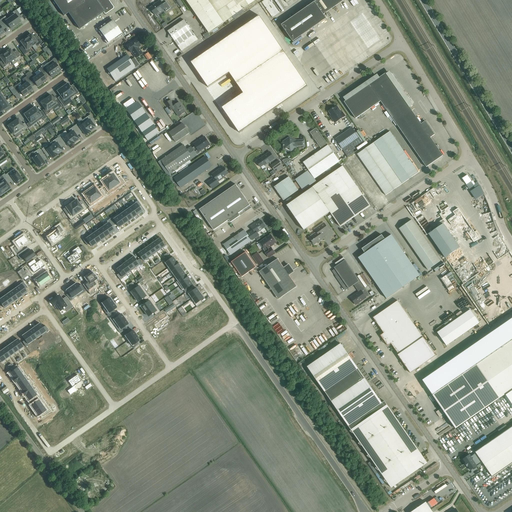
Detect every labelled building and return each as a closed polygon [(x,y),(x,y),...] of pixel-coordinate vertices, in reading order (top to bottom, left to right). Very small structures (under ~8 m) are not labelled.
[(52,0),(64,16),(68,13),(79,29),(103,12),(104,14),(105,14),(113,9),(113,7),(107,0),(52,0)] [(185,0),(209,33),(224,23),(256,0),(185,0)] [(317,0),(281,25),(293,42),(326,19),(323,14),(344,0),(317,0)] [(163,4),(160,1),(156,3),(156,4),(150,8),(155,15),(164,9),(166,11),(171,8),(166,2),(163,4)] [(10,18),(16,26),(21,22),(17,18),(20,16),(16,10),(11,13),(13,16),(10,18)] [(242,10),(232,17),(234,19),(244,12),(242,10)] [(16,26),(10,18),(7,19),(5,16),(0,19),(0,20),(5,27),(8,25),(11,29),(16,26)] [(236,83),(284,51),(259,16),(191,63),(208,88),(230,73),(236,83)] [(343,17),(336,20),(341,30),(347,26),(343,17)] [(181,52),(197,40),(184,20),(167,32),(181,52)] [(108,43),(121,33),(112,21),(99,30),(108,43)] [(26,38),(32,46),(35,44),(37,46),(42,43),(38,37),(35,39),(31,34),(26,38)] [(28,49),(32,46),(26,38),(20,42),(24,47),(20,50),(24,55),(30,51),(28,49)] [(142,54),(138,47),(140,46),(135,39),(126,46),(128,50),(130,53),(131,52),(136,58),(142,54)] [(378,47),(383,45),(383,44),(384,44),(382,39),(376,42),(378,47)] [(308,47),(303,50),(306,55),(311,53),(308,47)] [(5,53),(11,61),(14,59),(16,61),(22,57),(18,51),(14,54),(10,49),(5,53)] [(360,54),(364,59),(369,55),(366,50),(360,54)] [(239,133),(308,86),(284,51),(236,83),(243,94),(222,108),(239,133)] [(7,64),(11,61),(5,53),(0,56),(0,57),(3,62),(0,63),(4,70),(9,66),(7,64)] [(130,61),(126,56),(106,70),(115,82),(135,68),(138,66),(133,59),(130,61)] [(48,63),(56,74),(60,71),(56,64),(58,63),(55,58),(52,59),(52,60),(48,63)] [(56,74),(48,63),(44,66),(43,65),(40,67),(41,67),(44,72),(47,71),(51,77),(56,74)] [(42,74),(44,72),(41,67),(38,69),(41,73),(36,76),(42,84),(46,80),(42,74)] [(334,82),(331,76),(330,76),(327,70),(319,75),(323,82),(327,80),(330,85),(334,82)] [(42,84),(36,76),(34,77),(30,71),(25,74),(27,76),(31,82),(33,80),(37,87),(42,84)] [(386,73),(344,102),(356,119),(381,102),(426,167),(443,156),(430,138),(435,135),(425,121),(421,124),(386,73)] [(28,84),(31,82),(27,76),(22,80),(24,82),(22,84),(28,93),(33,90),(28,84)] [(20,82),(13,87),(17,92),(19,90),(24,96),(28,93),(22,84),(20,82)] [(62,87),(70,99),(78,93),(74,87),(71,89),(70,87),(68,84),(67,84),(66,83),(62,86),(63,87),(62,87)] [(111,94),(117,91),(113,86),(108,90),(111,94)] [(70,99),(62,87),(62,88),(61,87),(57,90),(58,90),(57,91),(60,96),(58,98),(64,107),(67,105),(65,102),(70,99)] [(304,94),(308,100),(318,92),(315,87),(304,94)] [(51,95),(46,99),(53,109),(58,106),(59,108),(62,106),(57,100),(55,101),(51,95)] [(53,109),(46,99),(41,103),(45,109),(42,110),(46,115),(50,112),(50,111),(53,109)] [(6,100),(0,104),(0,112),(1,111),(4,109),(6,112),(13,108),(10,104),(9,105),(6,100)] [(174,106),(171,100),(166,104),(171,111),(173,109),(179,117),(186,112),(179,102),(174,106)] [(134,104),(133,101),(125,107),(126,109),(126,110),(147,140),(158,132),(137,102),(134,104)] [(341,113),(337,107),(338,106),(336,107),(335,106),(332,109),(329,111),(331,115),(330,116),(335,123),(345,116),(342,112),(341,113)] [(29,111),(37,122),(42,118),(43,119),(43,120),(45,119),(47,118),(42,111),(40,112),(39,113),(36,109),(35,107),(34,107),(34,108),(33,107),(32,107),(29,109),(30,110),(29,111)] [(37,122),(29,111),(28,110),(25,112),(24,113),(25,114),(24,114),(26,117),(29,122),(27,124),(28,126),(29,128),(37,122)] [(90,114),(82,120),(84,123),(90,131),(95,128),(92,123),(95,121),(90,114)] [(18,119),(13,122),(19,132),(24,128),(25,130),(28,128),(24,123),(22,125),(18,119)] [(80,122),(74,126),(79,132),(82,130),(85,135),(90,131),(84,123),(82,120),(80,122)] [(13,122),(8,126),(12,132),(11,132),(13,135),(14,134),(14,135),(19,132),(13,122)] [(176,142),(189,133),(183,123),(169,133),(172,136),(170,137),(172,139),(173,138),(176,142)] [(70,133),(68,135),(74,143),(79,139),(75,135),(79,132),(74,126),(68,130),(70,133)] [(321,149),(328,144),(316,128),(310,133),(321,149)] [(348,157),(354,153),(353,150),(363,143),(359,138),(352,128),(336,139),(348,157)] [(74,143),(68,135),(65,131),(57,136),(58,138),(62,144),(65,142),(69,147),(74,143)] [(386,195),(402,184),(419,173),(390,131),(357,154),(386,195)] [(183,145),(159,162),(169,178),(172,176),(170,174),(175,171),(176,173),(186,166),(185,164),(197,156),(197,155),(200,153),(199,152),(210,145),(205,137),(201,140),(199,141),(199,140),(193,144),(195,146),(194,148),(192,149),(191,147),(187,150),(183,145)] [(59,146),(62,144),(58,138),(52,142),(54,144),(52,146),(58,154),(62,151),(59,146)] [(296,141),(289,138),(284,142),(284,149),(291,152),(296,148),(305,147),(304,140),(296,141)] [(58,154),(52,146),(49,148),(47,145),(41,149),(46,156),(49,153),(52,158),(58,155),(58,154)] [(315,179),(340,162),(328,145),(303,163),(315,179)] [(45,164),(41,157),(44,155),(39,148),(33,153),(35,156),(32,158),(33,159),(32,159),(34,162),(35,162),(39,168),(45,164)] [(265,166),(275,159),(270,152),(256,161),(261,167),(264,165),(265,166)] [(212,166),(206,157),(191,166),(190,165),(178,172),(180,174),(174,178),(181,188),(212,166)] [(271,166),(274,171),(276,173),(283,168),(282,165),(278,160),(271,166)] [(313,187),(330,212),(340,227),(370,206),(343,166),(313,187)] [(228,173),(224,167),(218,171),(217,170),(212,174),(214,177),(208,182),(212,189),(219,184),(218,182),(224,177),(228,173)] [(11,171),(5,175),(9,181),(12,178),(16,184),(22,180),(19,175),(20,175),(18,172),(17,172),(16,171),(13,174),(11,171)] [(112,173),(107,177),(114,187),(119,183),(120,184),(123,182),(118,175),(115,177),(112,173)] [(10,181),(9,181),(5,175),(4,174),(0,176),(0,179),(1,181),(0,181),(0,184),(5,192),(10,189),(10,188),(7,183),(10,181)] [(471,182),(467,176),(462,179),(466,185),(471,182)] [(104,185),(102,187),(106,193),(110,191),(109,190),(114,187),(107,177),(103,180),(103,181),(102,181),(104,185)] [(283,201),(298,190),(289,177),(274,187),(283,201)] [(244,213),(250,208),(249,206),(236,184),(199,210),(214,231),(228,221),(230,223),(239,216),(238,214),(242,211),(244,213)] [(90,190),(89,190),(95,199),(100,196),(101,197),(104,194),(99,188),(96,190),(94,186),(93,187),(89,189),(90,190)] [(365,191),(374,203),(381,198),(372,186),(365,191)] [(304,230),(330,212),(313,187),(287,206),(304,230)] [(86,197),(83,199),(88,206),(91,204),(90,203),(95,199),(89,190),(88,191),(88,190),(84,193),(85,193),(84,194),(86,197)] [(467,200),(473,209),(478,206),(473,196),(467,200)] [(75,200),(71,203),(79,215),(87,209),(83,203),(80,205),(78,203),(76,200),(75,200)] [(138,201),(130,206),(137,215),(141,211),(138,207),(141,206),(138,201)] [(71,203),(65,207),(69,213),(67,215),(71,220),(79,215),(71,203)] [(462,224),(471,218),(461,205),(453,211),(462,224)] [(130,206),(126,209),(132,218),(133,218),(137,215),(130,206)] [(126,209),(121,212),(122,213),(128,221),(132,218),(126,209)] [(118,216),(123,224),(128,221),(122,213),(118,216)] [(117,214),(109,219),(114,225),(116,223),(119,227),(123,224),(118,216),(117,214)] [(48,219),(39,225),(43,231),(50,225),(52,228),(58,224),(54,219),(50,222),(48,219)] [(109,219),(102,224),(104,226),(109,234),(114,231),(111,227),(114,225),(109,219)] [(265,227),(261,220),(255,224),(251,227),(254,231),(248,235),(244,230),(223,244),(231,255),(259,236),(257,233),(265,227)] [(428,270),(440,261),(412,220),(399,229),(428,270)] [(458,251),(442,225),(441,226),(438,222),(432,226),(434,230),(432,231),(433,233),(427,236),(442,261),(458,251)] [(321,240),(324,238),(322,236),(325,233),(329,230),(324,223),(315,229),(317,232),(309,237),(314,244),(321,240)] [(55,233),(48,237),(52,244),(61,237),(59,234),(63,231),(59,226),(53,230),(55,233)] [(104,226),(99,229),(105,237),(109,234),(104,226)] [(99,229),(95,232),(100,240),(101,240),(105,237),(99,229)] [(95,232),(90,235),(96,243),(96,244),(101,241),(101,240),(100,240),(95,232)] [(17,245),(13,248),(16,254),(23,249),(21,246),(28,242),(23,235),(14,242),(17,245)] [(90,235),(83,240),(87,245),(89,244),(91,247),(96,243),(90,235)] [(276,242),(271,235),(267,238),(266,238),(260,243),(264,248),(263,249),(269,258),(275,253),(270,247),(273,245),(273,244),(276,242)] [(420,276),(391,235),(385,239),(382,235),(362,249),(365,253),(358,258),(386,299),(420,276)] [(468,236),(458,245),(462,249),(472,240),(468,236)] [(161,238),(156,241),(162,249),(166,245),(161,238)] [(55,248),(59,253),(66,248),(68,251),(74,247),(70,242),(67,245),(64,241),(55,248)] [(156,241),(152,244),(157,252),(162,249),(156,241)] [(152,244),(147,247),(153,255),(157,252),(152,244)] [(147,247),(143,251),(148,258),(153,255),(147,247)] [(74,254),(67,259),(71,265),(81,258),(79,255),(82,253),(78,248),(72,252),(74,254)] [(26,262),(35,256),(31,250),(28,252),(26,249),(18,255),(22,261),(24,259),(26,262)] [(143,251),(138,254),(144,261),(148,258),(143,251)] [(259,272),(273,293),(292,280),(289,275),(293,272),(289,265),(284,268),(278,259),(262,270),(256,267),(246,252),(231,262),(242,277),(253,269),(254,270),(258,273),(259,272)] [(252,256),(258,266),(264,261),(258,252),(252,256)] [(134,257),(130,260),(135,268),(140,265),(141,266),(143,264),(140,259),(137,261),(134,257)] [(169,257),(164,261),(169,268),(177,262),(174,257),(171,260),(169,257)] [(34,259),(28,264),(34,274),(40,269),(41,270),(46,267),(41,260),(36,263),(34,259)] [(130,260),(125,263),(131,271),(135,268),(130,260)] [(360,281),(345,260),(334,268),(335,269),(332,271),(346,291),(354,285),(360,281)] [(177,262),(169,268),(172,272),(180,266),(180,267),(180,266),(177,262)] [(125,263),(121,266),(127,274),(131,271),(125,263)] [(121,266),(116,269),(119,273),(117,275),(120,280),(127,275),(127,274),(121,266)] [(172,272),(171,272),(174,277),(183,271),(180,267),(180,266),(172,272)] [(183,271),(174,277),(177,281),(186,275),(183,271)] [(87,282),(83,284),(90,295),(94,292),(91,288),(100,282),(92,272),(84,277),(87,282)] [(38,276),(33,279),(36,284),(38,283),(40,286),(51,279),(47,273),(39,278),(38,276)] [(177,281),(176,282),(179,287),(189,280),(190,280),(186,275),(177,281)] [(189,280),(179,287),(183,291),(184,290),(186,293),(187,292),(186,292),(191,289),(190,286),(193,284),(190,280),(189,280)] [(298,288),(292,280),(273,293),(279,301),(298,288)] [(366,298),(370,295),(360,281),(354,285),(359,292),(351,298),(356,305),(360,302),(359,300),(362,298),(363,300),(366,298)] [(21,285),(16,288),(22,296),(27,292),(24,288),(26,287),(23,282),(20,284),(21,285)] [(74,285),(72,287),(78,297),(83,293),(84,294),(87,291),(83,286),(81,289),(77,283),(74,285)] [(137,288),(131,292),(135,297),(145,290),(140,283),(135,286),(137,288)] [(69,288),(66,290),(70,296),(67,298),(68,299),(71,303),(74,301),(73,300),(78,297),(72,287),(69,289),(69,288)] [(16,288),(12,291),(18,299),(22,296),(16,288)] [(191,289),(186,292),(187,292),(192,300),(201,293),(197,288),(194,290),(192,288),(191,289)] [(145,290),(135,297),(138,302),(144,298),(145,301),(150,297),(145,290)] [(12,291),(8,294),(13,302),(17,299),(18,299),(12,291)] [(201,293),(192,300),(197,307),(203,303),(201,300),(204,298),(201,293)] [(8,294),(3,297),(9,305),(13,302),(8,294)] [(57,297),(51,301),(54,306),(56,308),(57,307),(60,311),(63,309),(64,309),(64,308),(66,306),(69,310),(73,307),(71,303),(68,299),(65,301),(63,299),(62,300),(60,297),(59,296),(57,298),(57,297)] [(0,305),(1,304),(4,308),(9,305),(3,297),(0,299),(0,305)] [(147,303),(142,307),(145,312),(155,304),(156,304),(151,297),(150,297),(145,301),(147,303)] [(102,299),(97,303),(99,306),(100,305),(103,310),(113,303),(110,298),(104,302),(102,299)] [(436,355),(423,338),(398,301),(373,318),(384,333),(380,335),(388,346),(391,343),(398,354),(398,355),(400,358),(403,363),(410,373),(436,355)] [(113,303),(103,310),(106,314),(106,315),(107,318),(112,314),(111,312),(116,308),(116,307),(113,303)] [(155,304),(145,312),(149,317),(154,313),(156,315),(161,312),(155,304)] [(213,313),(209,315),(216,325),(220,321),(216,316),(220,314),(214,305),(210,308),(213,313)] [(470,308),(437,331),(446,345),(480,322),(470,308)] [(160,321),(154,325),(159,331),(168,324),(166,321),(169,318),(164,311),(156,317),(160,321)] [(114,316),(109,319),(111,322),(111,321),(115,326),(124,319),(124,318),(121,315),(121,314),(115,318),(114,316)] [(201,314),(197,316),(204,325),(207,323),(211,328),(216,325),(209,315),(205,318),(201,314)] [(72,324),(69,326),(72,331),(83,324),(77,317),(70,322),(72,324)] [(195,325),(191,328),(198,337),(202,334),(198,329),(202,326),(196,318),(192,320),(195,325)] [(124,319),(115,326),(118,331),(117,331),(119,334),(124,330),(122,328),(128,324),(127,323),(124,319)] [(511,319),(422,380),(455,429),(505,395),(511,405),(511,319)] [(40,323),(35,327),(42,336),(49,331),(45,326),(43,327),(40,323)] [(83,324),(72,331),(76,336),(79,334),(81,337),(88,331),(83,324)] [(183,326),(179,329),(186,338),(189,335),(193,341),(198,337),(191,328),(187,331),(183,326)] [(35,327),(31,330),(37,338),(36,338),(37,339),(42,336),(35,327)] [(31,330),(26,333),(32,341),(36,338),(37,338),(31,330)] [(128,330),(123,333),(128,341),(136,335),(133,330),(130,332),(128,330)] [(177,338),(173,341),(180,350),(184,347),(180,342),(184,339),(178,330),(174,333),(177,338)] [(26,333),(22,336),(25,340),(22,342),(26,347),(33,342),(32,341),(26,333)] [(83,341),(80,343),(84,348),(94,340),(89,333),(82,338),(83,341)] [(136,335),(128,341),(133,348),(138,345),(137,342),(140,340),(136,335)] [(18,339),(13,342),(19,350),(23,347),(18,339)] [(165,339),(161,342),(168,351),(171,348),(175,353),(180,350),(173,341),(169,344),(165,339)] [(94,340),(84,348),(87,353),(90,350),(92,353),(99,348),(94,340)] [(13,342),(9,345),(14,353),(19,350),(13,342)] [(382,404),(340,344),(307,367),(392,489),(428,464),(416,447),(417,444),(413,443),(408,435),(408,431),(405,431),(399,422),(400,419),(396,418),(385,402),(382,404)] [(9,345),(4,349),(10,356),(14,353),(9,345)] [(48,347),(43,351),(45,353),(49,351),(52,356),(60,350),(56,345),(50,350),(48,347)] [(360,358),(362,356),(354,345),(352,347),(360,358)] [(4,349),(0,351),(5,359),(10,356),(4,349)] [(95,357),(92,359),(95,364),(106,357),(101,349),(93,355),(95,357)] [(55,360),(52,363),(54,365),(59,362),(57,360),(63,355),(63,354),(64,354),(61,350),(60,351),(60,350),(52,356),(55,360)] [(106,357),(95,364),(99,369),(102,367),(104,369),(111,364),(106,357)] [(148,359),(137,366),(141,371),(145,368),(147,371),(150,369),(151,370),(154,368),(153,367),(157,364),(155,362),(156,361),(153,357),(149,360),(148,359)] [(59,362),(54,365),(55,368),(59,366),(62,370),(70,365),(67,360),(60,364),(59,362)] [(14,371),(9,373),(13,378),(12,378),(21,372),(17,368),(18,367),(17,365),(12,368),(14,371)] [(66,375),(62,378),(64,380),(69,377),(67,374),(74,370),(73,369),(74,368),(72,365),(71,365),(70,365),(62,370),(66,375)] [(21,372),(12,378),(16,383),(24,377),(21,372)] [(83,380),(79,373),(69,380),(74,386),(68,390),(71,394),(78,389),(75,386),(83,380)] [(24,377),(16,383),(19,387),(27,381),(24,377)] [(27,381),(19,387),(22,391),(30,386),(27,381)] [(30,386),(22,391),(25,396),(33,390),(30,386)] [(33,390),(25,396),(28,400),(32,397),(34,400),(38,397),(39,396),(37,394),(36,395),(33,390)] [(93,398),(88,401),(95,410),(99,407),(96,401),(99,399),(93,390),(89,393),(93,398)] [(35,403),(31,406),(34,411),(42,405),(39,401),(40,400),(38,397),(34,400),(33,401),(35,403)] [(81,399),(77,402),(83,410),(87,408),(90,413),(95,410),(88,401),(84,404),(81,399)] [(75,411),(70,413),(77,423),(81,419),(78,414),(81,412),(75,403),(71,406),(75,411)] [(42,405),(34,411),(37,415),(41,412),(44,415),(48,412),(46,409),(45,410),(42,405)] [(63,412),(59,414),(65,423),(69,421),(72,426),(77,423),(70,413),(66,416),(63,412)] [(57,423),(52,426),(59,435),(63,432),(60,427),(63,424),(57,416),(53,418),(57,423)] [(45,424),(41,427),(47,436),(51,433),(54,439),(59,435),(52,426),(48,429),(45,424)] [(492,477),(511,463),(511,426),(475,452),(476,453),(481,460),(492,477)] [(481,460),(476,453),(471,457),(469,455),(463,459),(465,463),(467,467),(468,466),(470,470),(473,468),(474,469),(477,467),(475,464),(481,460)] [(432,511),(426,502),(411,511),(432,511)]
